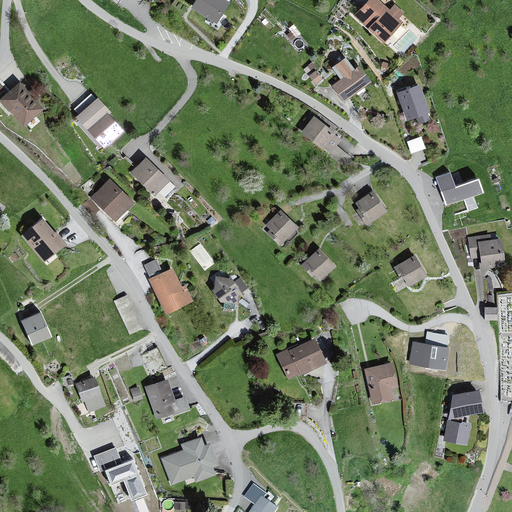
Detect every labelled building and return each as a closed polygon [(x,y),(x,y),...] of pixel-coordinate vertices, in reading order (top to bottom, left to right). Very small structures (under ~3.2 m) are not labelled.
[(222,2),(217,0),(189,0),(185,9),(211,22),(222,2)] [(390,14),(374,0),(372,0),(357,17),(385,43),(403,23),(399,20),(404,15),(395,7),(390,14)] [(340,79),(332,85),(345,102),(371,83),(360,69),(355,73),(346,59),(333,69),(340,79)] [(11,83),(0,92),(0,106),(18,126),(36,110),(11,83)] [(419,85),(398,93),(408,120),(420,116),(423,125),(433,121),(419,85)] [(120,132),(89,99),(69,118),(100,151),(120,132)] [(337,140),(308,118),(297,133),(327,155),(337,140)] [(421,132),(406,138),(411,150),(426,145),(421,132)] [(168,180),(146,159),(133,173),(156,194),(168,180)] [(449,174),(437,178),(447,207),(482,195),(477,180),(454,188),(449,174)] [(129,202),(102,180),(86,199),(113,221),(129,202)] [(367,192),(350,203),(364,224),(381,212),(367,192)] [(276,210),(262,224),(280,243),(294,229),(276,210)] [(56,243),(33,218),(14,236),(37,260),(56,243)] [(492,239),(471,241),(474,264),(494,261),(492,239)] [(190,248),(204,266),(214,258),(200,240),(190,248)] [(331,266),(313,249),(299,263),(318,280),(331,266)] [(407,255),(389,267),(403,288),(421,276),(407,255)] [(155,261),(145,266),(150,276),(160,271),(155,261)] [(171,269),(151,279),(168,313),(192,301),(184,285),(180,287),(171,269)] [(226,279),(216,276),(213,290),(220,301),(237,304),(239,295),(234,289),(238,285),(229,276),(226,279)] [(129,329),(141,323),(126,291),(114,297),(129,329)] [(485,316),(498,316),(498,304),(485,303),(485,316)] [(40,313),(23,320),(34,346),(51,339),(40,313)] [(314,339),(279,355),(290,377),(325,361),(314,339)] [(448,348),(414,342),(410,363),(445,369),(448,348)] [(392,363),(365,369),(373,403),(392,399),(390,388),(397,387),(392,363)] [(96,377),(75,384),(81,402),(86,400),(89,411),(106,406),(96,377)] [(169,382),(148,389),(158,420),(175,414),(172,404),(176,403),(169,382)] [(466,392),(444,396),(440,419),(471,412),(466,392)] [(511,412),(511,405),(504,403),(501,416),(510,418),(511,412)] [(460,426),(441,422),(437,442),(457,446),(460,426)] [(183,452),(163,460),(174,486),(197,477),(199,483),(215,476),(212,470),(218,467),(210,446),(204,448),(201,439),(181,448),(183,452)] [(134,462),(106,472),(111,487),(126,482),(133,502),(147,497),(134,462)] [(277,511),(263,501),(254,511),(277,511)]
